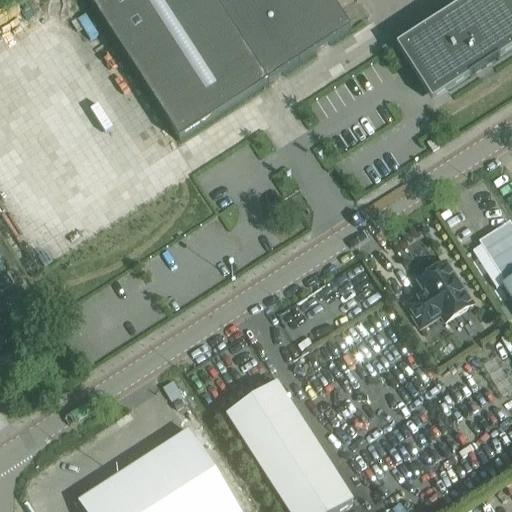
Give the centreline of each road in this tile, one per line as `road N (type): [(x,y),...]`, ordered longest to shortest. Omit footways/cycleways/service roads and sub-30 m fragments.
road 1 (unclassified): [(0,461),(511,129)]
road 2 (unknown): [(293,148),(270,107),(273,95),(378,24),(382,0)]
road 3 (unknown): [(293,148),(390,88),(401,91),(409,113),(379,143)]
